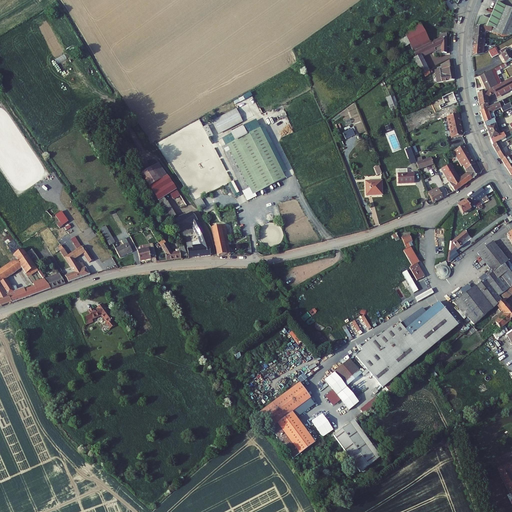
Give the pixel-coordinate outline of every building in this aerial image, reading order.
[(510,20),(511,18),(511,10),(508,6),(495,2),(492,10),(510,20)] [(511,30),(511,18),(510,20),(492,10),(490,18),(482,15),(479,17),(476,26),(511,30)] [(511,33),(511,30),(476,26),(476,37),(482,36),(482,31),(491,32),(502,35),(511,35),(511,33)] [(420,27),(402,35),(405,41),(399,43),(407,58),(409,55),(411,54),(417,52),(416,50),(429,44),(420,27)] [(486,45),(492,45),(492,41),(486,42),(486,36),(482,36),(476,37),(476,45),(486,45)] [(440,55),(445,55),(445,40),(439,40),(429,44),(416,50),(417,52),(411,54),(414,60),(416,64),(414,65),(418,73),(426,69),(419,56),(431,51),(434,58),(440,55)] [(486,53),(486,45),(476,45),(476,57),(483,55),(483,53),(486,53)] [(511,45),(508,48),(506,45),(499,50),(501,53),(500,54),(507,65),(511,62),(511,45)] [(499,54),(495,48),(489,51),(493,58),(499,54)] [(438,70),(451,68),(450,62),(438,68),(438,70)] [(70,66),(62,70),(64,74),(72,69),(70,66)] [(437,82),(453,81),(452,74),(439,76),(439,78),(436,80),(437,82)] [(486,75),(478,78),(484,90),(491,86),(486,75)] [(511,89),(511,77),(492,88),(490,89),(493,95),(495,99),(511,89)] [(493,95),(490,89),(485,91),(483,92),(483,93),(475,96),(476,108),(478,107),(479,113),(485,110),(484,100),(493,95)] [(250,91),(233,100),(235,104),(252,94),(250,91)] [(454,102),(451,94),(444,97),(446,105),(454,102)] [(479,113),(477,114),(480,120),(491,114),(499,110),(501,115),(509,110),(505,102),(510,99),(509,97),(485,110),(479,113)] [(395,99),(388,102),(392,111),(399,108),(395,99)] [(431,112),(405,121),(409,130),(434,121),(431,112)] [(241,126),(235,114),(216,124),(214,120),(209,122),(217,138),(241,126)] [(494,119),(491,114),(480,120),(482,125),(491,121),(494,119)] [(446,125),(457,122),(455,115),(444,118),(446,125)] [(509,127),(503,131),(506,136),(511,132),(511,120),(507,123),(509,127)] [(498,134),(491,121),(482,125),(489,139),(498,134)] [(459,129),(457,122),(446,125),(449,132),(459,129)] [(451,139),(461,136),(459,129),(449,132),(451,139)] [(208,143),(212,141),(206,130),(202,132),(208,143)] [(226,146),(253,197),(285,180),(259,130),(226,146)] [(350,130),(340,135),(343,142),(353,137),(350,130)] [(503,131),(498,134),(489,139),(492,144),(505,137),(506,136),(503,131)] [(508,141),(505,137),(492,144),(497,152),(503,149),(501,146),(508,141)] [(463,146),(454,152),(459,160),(460,160),(466,168),(474,163),(463,146)] [(505,152),(503,149),(497,152),(502,161),(511,154),(511,151),(511,152),(510,153),(508,150),(505,152)] [(407,150),(402,152),(406,161),(411,159),(407,150)] [(511,154),(502,161),(511,176),(511,154)] [(429,159),(414,165),(417,171),(431,165),(429,159)] [(449,182),(452,186),(460,178),(449,163),(440,169),(449,182)] [(476,167),(474,163),(466,168),(469,172),(476,167)] [(480,173),(476,167),(469,172),(460,178),(452,186),(456,192),(480,173)] [(143,179),(150,191),(168,180),(160,168),(143,179)] [(407,174),(398,176),(399,185),(414,184),(413,175),(407,175),(407,174)] [(159,204),(164,200),(177,192),(168,180),(150,191),(159,204)] [(365,183),(366,197),(382,196),(381,182),(365,183)] [(449,182),(429,194),(433,203),(456,192),(452,186),(449,182)] [(486,196),(482,190),(469,199),(473,205),(479,213),(482,211),(476,202),(486,196)] [(194,200),(199,210),(206,207),(201,197),(194,200)] [(470,207),(473,205),(469,199),(457,206),(463,215),(464,214),(465,215),(468,213),(468,212),(472,209),(470,207)] [(173,220),(176,219),(164,200),(159,204),(172,225),(175,224),(173,220)] [(176,219),(173,220),(175,224),(192,217),(190,213),(176,219)] [(192,217),(175,224),(178,232),(176,233),(183,248),(185,253),(187,253),(187,249),(182,231),(191,227),(197,239),(200,248),(191,248),(192,259),(210,258),(204,238),(193,217),(192,217)] [(223,236),(227,235),(224,217),(209,219),(218,259),(227,258),(226,251),(223,236)] [(110,245),(115,242),(105,225),(100,228),(110,245)] [(408,235),(401,238),(406,249),(403,250),(411,265),(409,267),(416,280),(424,275),(416,262),(418,261),(409,247),(412,245),(410,242),(411,242),(408,235)] [(467,236),(460,241),(464,246),(471,242),(467,236)] [(124,243),(116,248),(122,257),(134,250),(126,237),(122,240),(124,243)] [(511,248),(507,240),(503,242),(511,256),(511,248)] [(171,254),(163,241),(158,244),(164,253),(165,261),(180,259),(180,258),(186,257),(185,253),(183,248),(178,248),(179,250),(175,251),(175,253),(171,254)] [(460,241),(453,246),(451,265),(454,262),(455,253),(464,246),(460,241)] [(494,244),(484,252),(493,264),(503,256),(499,251),(494,244)] [(80,246),(64,257),(74,271),(78,277),(90,273),(81,260),(76,264),(72,259),(83,252),(89,261),(94,258),(88,248),(84,251),(80,246)] [(138,248),(137,248),(138,252),(140,261),(156,259),(154,248),(147,249),(147,246),(140,247),(140,249),(139,250),(138,248)] [(63,247),(59,250),(63,256),(67,253),(63,247)] [(507,258),(500,249),(499,251),(503,256),(505,259),(507,258)] [(23,250),(13,256),(16,261),(21,269),(26,275),(36,269),(35,268),(26,254),(23,250)] [(35,268),(41,264),(32,251),(26,254),(35,268)] [(508,266),(509,265),(505,259),(503,256),(493,264),(484,252),(480,255),(493,272),(489,275),(491,278),(479,286),(479,285),(456,302),(459,306),(488,282),(508,266)] [(16,261),(11,264),(16,272),(21,269),(16,261)] [(11,264),(0,270),(0,282),(6,278),(16,272),(11,264)] [(444,285),(449,269),(448,268),(447,265),(436,270),(438,273),(437,274),(436,277),(436,278),(437,281),(438,282),(440,284),(444,285)] [(511,271),(511,272),(508,266),(488,282),(493,288),(492,289),(500,300),(505,295),(511,290),(511,289),(511,271)] [(450,269),(449,269),(444,285),(447,286),(450,284),(452,283),(454,280),(455,276),(454,274),(453,272),(452,271),(450,269)] [(69,281),(78,277),(74,271),(65,275),(69,281)] [(51,289),(65,283),(59,273),(44,280),(45,282),(51,289)] [(6,278),(0,282),(6,292),(12,288),(13,288),(6,278)] [(0,292),(3,297),(0,298),(0,307),(12,303),(13,305),(16,303),(9,296),(6,292),(0,282),(0,292)] [(12,288),(6,292),(9,296),(16,303),(51,289),(45,282),(35,286),(36,288),(26,291),(24,289),(15,292),(12,288)] [(503,303),(500,300),(492,289),(493,288),(488,282),(459,306),(475,326),(498,307),(503,303)] [(417,302),(434,293),(431,288),(414,297),(417,302)] [(511,309),(507,303),(505,301),(503,303),(498,307),(507,318),(511,323),(511,309)] [(110,328),(118,322),(103,302),(90,310),(95,318),(101,314),(107,322),(106,323),(110,328)] [(447,309),(442,302),(407,331),(401,325),(394,331),(392,328),(379,339),(378,337),(371,342),(400,377),(428,354),(414,337),(447,309)] [(91,320),(95,318),(90,310),(90,309),(86,311),(87,312),(91,320)] [(462,326),(447,309),(414,337),(428,354),(462,326)] [(87,312),(78,317),(82,327),(92,322),(91,320),(87,312)] [(511,324),(511,323),(507,318),(500,323),(505,329),(506,329),(511,324)] [(505,329),(500,323),(485,334),(489,340),(505,329)] [(293,330),(289,332),(298,344),(301,342),(293,330)] [(384,390),(400,377),(371,342),(363,349),(364,351),(357,358),(384,390)] [(364,374),(351,360),(336,373),(349,388),(364,374)] [(267,415),(298,463),(320,448),(300,417),(320,404),(309,388),(267,415)] [(322,413),(311,421),(323,437),(334,429),(322,413)] [(366,473),(386,459),(361,423),(341,436),(366,473)] [(511,451),(495,459),(500,470),(511,464),(511,451)] [(511,464),(500,470),(511,497),(511,464)]
